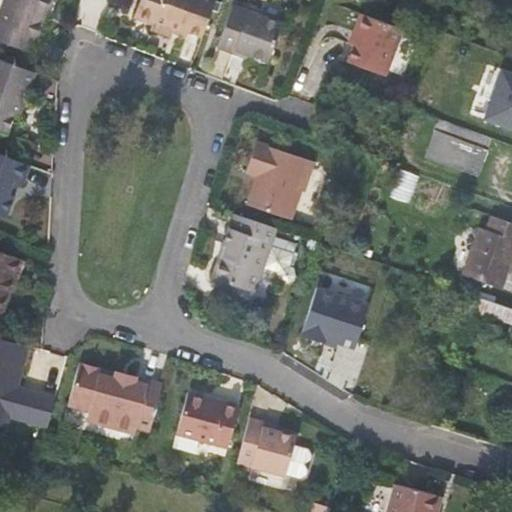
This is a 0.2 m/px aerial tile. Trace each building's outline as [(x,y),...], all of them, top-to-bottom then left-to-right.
[(47,0),(1,0),(0,4),(0,47),(22,55),(27,39),(32,41),(47,0)] [(185,33),(201,40),(215,1),(212,0),(139,0),(132,20),(151,26),(149,30),(170,38),(171,35),(173,29),(185,33)] [(233,52),(245,57),(264,64),(278,27),(231,9),(216,50),(232,57),(233,52)] [(355,37),(351,48),(345,64),(382,77),(399,31),(356,16),(349,35),(355,37)] [(183,40),(185,33),(173,29),(171,35),(183,40)] [(345,45),(351,48),(355,37),(349,35),(345,45)] [(244,61),(245,57),(233,52),(232,57),(244,61)] [(22,106),(34,75),(0,62),(0,135),(4,136),(10,119),(16,103),(22,106)] [(511,76),(499,72),(481,121),(511,132),(511,76)] [(17,121),(22,106),(16,103),(10,119),(17,121)] [(477,177),(492,138),(440,120),(425,158),(477,177)] [(249,139),(237,172),(251,176),(240,205),(284,219),(293,191),(298,193),(309,159),(249,139)] [(20,186),(26,168),(0,158),(0,218),(4,220),(11,200),(11,199),(4,198),(10,183),(20,186)] [(15,201),(20,186),(10,183),(4,198),(11,199),(11,200),(15,201)] [(245,292),(255,263),(267,267),(269,275),(277,278),(283,272),(281,265),(277,263),(281,252),(261,245),(268,227),(227,212),(217,242),(222,244),(218,257),(212,258),(204,278),(245,292)] [(503,274),(508,261),(511,249),(511,223),(489,216),(484,230),(477,228),(460,275),(499,288),(503,274)] [(12,278),(18,262),(0,255),(0,308),(6,292),(0,289),(5,276),(12,278)] [(511,266),(511,262),(508,261),(503,274),(509,275),(511,266)] [(6,292),(12,278),(5,276),(0,289),(6,292)] [(301,335),(358,349),(371,297),(315,283),(301,335)] [(511,309),(473,296),(469,311),(511,325),(511,309)] [(10,387),(20,347),(0,341),(0,419),(1,415),(12,419),(14,419),(14,421),(41,428),(49,397),(21,390),(19,398),(1,394),(4,385),(10,387)] [(130,427),(146,431),(159,380),(110,367),(109,374),(71,363),(60,405),(82,411),(89,413),(87,422),(129,433),(130,427)] [(21,390),(10,387),(4,385),(1,394),(19,398),(21,390)] [(182,388),(170,429),(226,445),(237,404),(220,399),(219,401),(207,398),(207,396),(182,388)] [(80,420),(87,422),(89,413),(82,411),(80,420)] [(11,425),(12,419),(1,415),(0,419),(0,426),(3,427),(4,423),(11,425)] [(261,425),(246,420),(235,463),(283,476),(295,480),(301,476),(306,460),(303,454),(290,450),(293,439),(271,433),(260,430),(261,425)] [(436,511),(437,510),(441,495),(395,484),(387,511),(436,511)] [(328,511),(330,506),(316,502),(312,511),(328,511)]
